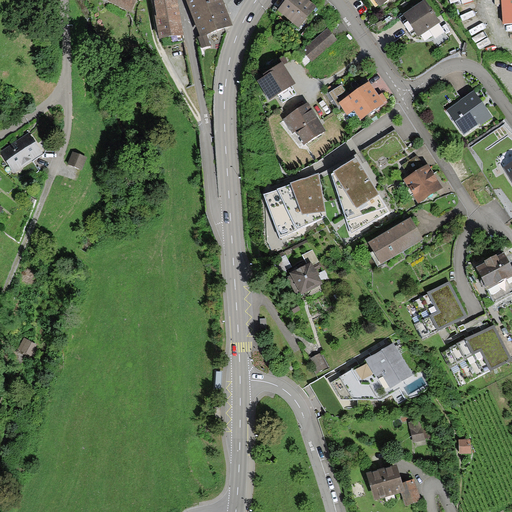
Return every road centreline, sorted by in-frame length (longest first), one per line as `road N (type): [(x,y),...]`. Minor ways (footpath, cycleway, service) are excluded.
road 1 (residential): [(182,0),(214,208),(231,225)]
road 2 (track): [(63,93),(64,144),(0,315)]
road 3 (secondary): [(257,0),(225,73),(231,225)]
road 4 (residential): [(241,378),(282,387),(296,400),(333,511)]
road 5 (residential): [(66,0),(63,93),(0,134)]
road 6 (secondary): [(231,225),(241,378)]
road 7 (residential): [(511,115),(468,66),(453,64),(401,96)]
road 8 (residential): [(477,215),(401,96)]
road 9 (secondary): [(241,378),(235,511)]
